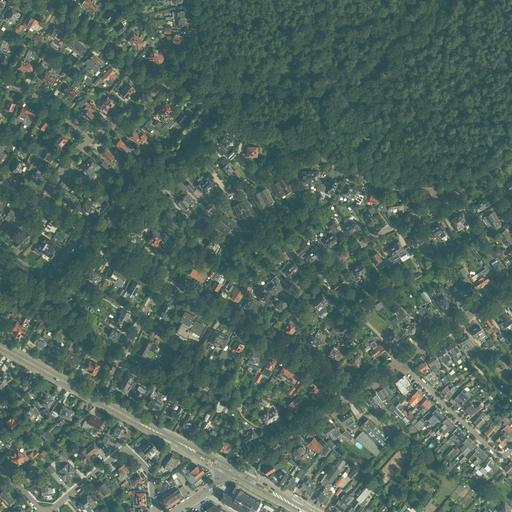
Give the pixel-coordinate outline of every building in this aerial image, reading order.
[(83,0),(83,1),(85,2),(83,5),(89,9),(94,0),(83,0)] [(96,0),(94,0),(89,9),(94,12),(96,9),(99,11),(103,5),(100,2),(98,6),(95,4),(97,0),(96,0)] [(20,15),(20,14),(12,9),(5,20),(8,21),(11,23),(12,22),(15,24),(18,19),(18,17),(19,17),(20,15)] [(113,19),(115,17),(115,16),(110,11),(107,14),(107,15),(105,17),(104,17),(106,19),(106,20),(106,21),(107,22),(108,22),(109,22),(113,18),(113,19)] [(170,20),(173,19),(177,19),(184,18),(184,11),(172,12),(173,16),(170,16),(170,17),(165,18),(166,20),(170,19),(170,20)] [(121,22),(128,15),(126,13),(119,20),(121,22)] [(34,19),(30,16),(29,18),(27,18),(26,19),(27,19),(23,25),(24,26),(24,27),(25,27),(26,28),(27,28),(29,29),(30,27),(34,19)] [(185,18),(184,18),(177,19),(173,19),(170,20),(170,21),(173,21),(173,27),(186,25),(185,18)] [(40,26),(40,25),(39,24),(40,22),(34,19),(30,27),(29,29),(29,30),(32,31),(33,30),(36,32),(39,26),(40,26)] [(127,28),(126,28),(126,27),(124,25),(126,24),(126,22),(125,21),(123,21),(118,26),(119,26),(116,29),(118,31),(117,32),(120,35),(122,33),(121,32),(124,30),(125,30),(127,28)] [(20,31),(23,26),(19,24),(17,29),(15,32),(18,34),(20,30),(20,31)] [(54,27),(52,25),(46,36),(53,40),(54,38),(55,37),(59,29),(54,26),(54,27)] [(54,38),(53,40),(52,41),(58,44),(58,45),(61,47),(64,42),(61,40),(64,36),(65,34),(64,34),(64,32),(59,29),(55,37),(54,38)] [(137,36),(134,34),(128,40),(134,45),(140,37),(137,35),(137,36)] [(178,35),(175,34),(173,42),(181,44),(184,37),(181,36),(181,35),(178,34),(178,35)] [(40,36),(36,43),(34,46),(38,48),(39,46),(38,46),(40,42),(41,43),(44,38),(40,36)] [(139,49),(144,42),(141,40),(142,39),(140,37),(134,45),(139,49)] [(150,45),(153,41),(148,37),(145,41),(150,45)] [(9,43),(10,42),(10,41),(10,40),(9,40),(9,39),(4,38),(0,48),(0,51),(2,52),(4,48),(6,48),(8,43),(9,43)] [(81,43),(75,38),(72,41),(67,46),(74,51),(81,43)] [(81,57),(85,51),(84,51),(87,48),(81,43),(74,51),(81,57)] [(151,52),(152,52),(149,57),(151,59),(150,59),(153,62),(159,54),(160,52),(157,50),(156,50),(153,48),(151,52)] [(159,54),(153,62),(154,62),(154,61),(160,65),(162,61),(164,62),(164,61),(165,60),(165,59),(164,58),(167,54),(161,50),(160,52),(159,54)] [(10,55),(4,52),(3,54),(1,58),(2,58),(0,62),(3,63),(3,64),(3,65),(4,66),(5,65),(6,65),(8,61),(9,61),(10,57),(10,55)] [(18,64),(16,68),(17,68),(18,68),(18,69),(20,70),(21,70),(23,71),(28,59),(29,59),(31,54),(28,52),(24,62),(20,60),(18,64)] [(52,60),(54,57),(47,54),(43,61),(47,63),(49,58),(52,60)] [(88,71),(89,70),(93,66),(99,58),(94,54),(89,60),(88,59),(85,62),(88,65),(85,69),(87,72),(88,71)] [(93,66),(89,70),(90,72),(93,69),(96,72),(99,68),(100,68),(104,63),(99,58),(93,66)] [(28,59),(23,71),(26,72),(26,73),(28,74),(29,73),(31,74),(33,70),(32,70),(33,66),(34,67),(35,65),(30,62),(31,60),(29,59),(28,59)] [(74,71),(76,68),(79,64),(76,62),(70,69),(73,71),(74,71)] [(40,74),(39,76),(39,77),(39,78),(41,79),(41,80),(43,81),(44,81),(46,82),(53,71),(55,67),(52,65),(50,69),(49,71),(45,69),(42,74),(40,74)] [(64,77),(70,69),(66,67),(60,75),(64,77)] [(107,79),(109,81),(106,83),(110,86),(113,82),(112,82),(117,76),(113,73),(114,72),(110,68),(103,76),(102,78),(105,81),(107,79)] [(53,71),(46,82),(48,83),(48,84),(50,85),(51,85),(52,86),(57,79),(53,76),(55,72),(53,71)] [(95,86),(102,79),(98,76),(92,83),(95,86)] [(93,82),(88,77),(84,81),(89,86),(93,82)] [(65,94),(67,96),(77,83),(80,80),(78,78),(70,87),(67,84),(61,91),(63,92),(62,93),(64,94),(65,94)] [(129,84),(129,83),(126,86),(126,85),(124,88),(131,94),(133,91),(133,92),(135,90),(135,89),(135,88),(132,86),(133,85),(133,84),(131,82),(130,82),(129,84)] [(77,83),(67,96),(69,97),(69,98),(71,100),(72,99),(73,101),(78,94),(75,91),(78,87),(80,85),(77,83)] [(116,93),(118,91),(116,90),(121,85),(118,83),(112,90),(116,93)] [(121,93),(121,94),(120,96),(124,100),(127,98),(127,99),(128,98),(130,96),(129,96),(131,94),(124,88),(122,90),(123,91),(121,93)] [(110,108),(115,104),(108,98),(104,102),(110,108)] [(97,108),(91,101),(89,104),(95,110),(97,108)] [(12,112),(15,104),(9,102),(8,105),(7,104),(5,109),(4,113),(7,114),(8,110),(12,112)] [(90,121),(94,116),(88,110),(89,109),(91,107),(86,102),(84,104),(87,107),(86,107),(85,109),(85,110),(84,110),(83,110),(82,112),(82,113),(84,115),(83,116),(86,118),(86,117),(90,121)] [(104,114),(106,113),(108,111),(109,111),(111,109),(110,109),(110,108),(104,102),(98,107),(101,109),(100,110),(104,114)] [(170,108),(166,104),(162,108),(169,115),(171,113),(170,113),(173,110),(172,110),(172,109),(171,108),(170,108)] [(23,122),(29,111),(23,108),(19,115),(17,119),(23,122)] [(163,123),(162,125),(159,122),(158,124),(163,129),(165,126),(166,125),(169,121),(171,119),(169,118),(170,116),(169,115),(162,108),(158,113),(162,117),(162,118),(163,119),(161,121),(163,123)] [(31,122),(35,115),(29,111),(23,122),(29,125),(31,122)] [(185,124),(187,121),(185,119),(187,117),(183,113),(175,122),(180,125),(182,123),(183,123),(185,124)] [(170,129),(175,123),(171,119),(166,125),(170,129)] [(48,124),(43,120),(41,123),(40,122),(37,126),(43,131),(48,124)] [(199,130),(204,124),(199,120),(192,128),(195,130),(197,128),(198,129),(199,130)] [(149,124),(147,122),(146,124),(145,124),(143,126),(144,127),(143,127),(144,127),(142,129),(146,131),(147,130),(150,132),(154,127),(153,127),(154,126),(150,123),(149,124)] [(180,135),(184,138),(191,129),(187,126),(180,135)] [(12,132),(8,130),(6,134),(14,138),(17,133),(13,131),(12,132)] [(67,135),(65,134),(65,133),(64,133),(63,133),(63,132),(62,134),(61,133),(59,136),(57,134),(55,136),(58,138),(64,144),(68,139),(69,137),(68,137),(68,136),(68,135),(67,135)] [(130,137),(129,138),(132,140),(132,139),(134,140),(134,141),(136,143),(136,142),(137,142),(138,140),(141,142),(143,140),(147,144),(149,141),(151,143),(153,145),(155,142),(153,141),(144,134),(142,137),(141,136),(141,137),(137,134),(137,135),(133,132),(130,137)] [(231,142),(234,137),(226,132),(217,147),(219,149),(223,146),(225,147),(226,147),(228,145),(227,144),(228,142),(227,142),(228,140),(231,142)] [(61,148),(64,144),(58,138),(54,142),(54,143),(56,145),(61,148)] [(128,145),(127,145),(124,142),(123,143),(120,140),(116,145),(120,149),(119,149),(122,151),(123,151),(126,154),(130,149),(131,148),(135,152),(137,149),(130,143),(128,146),(128,145)] [(53,158),(48,155),(50,152),(47,151),(47,150),(44,148),(45,146),(41,145),(42,144),(40,143),(37,147),(42,150),(39,156),(39,157),(40,158),(41,157),(42,157),(43,159),(46,159),(50,161),(51,161),(53,158)] [(257,147),(248,147),(248,155),(243,155),(243,160),(248,160),(248,157),(257,157),(257,152),(260,152),(260,147),(257,147)] [(108,152),(106,149),(101,153),(105,157),(105,158),(110,163),(116,157),(119,160),(122,157),(116,152),(113,155),(109,151),(108,152)] [(30,164),(33,159),(37,152),(33,150),(27,162),(30,164)] [(235,159),(237,154),(233,152),(230,156),(228,158),(231,161),(233,159),(235,159)] [(227,165),(229,162),(225,158),(220,162),(221,164),(218,167),(220,170),(221,170),(227,177),(233,172),(231,169),(228,166),(227,165)] [(19,171),(23,163),(16,159),(10,170),(16,173),(17,170),(19,171)] [(38,168),(41,163),(33,159),(30,164),(38,168)] [(97,172),(101,168),(107,173),(110,169),(102,162),(99,166),(91,159),(89,160),(88,160),(86,163),(86,164),(92,169),(97,172)] [(86,164),(85,165),(84,165),(82,168),(85,170),(84,171),(83,173),(86,176),(87,175),(88,176),(87,178),(92,183),(94,181),(92,178),(97,172),(92,169),(86,164)] [(213,174),(215,171),(208,164),(205,166),(213,174)] [(36,173),(34,176),(32,174),(28,180),(32,182),(37,184),(43,173),(38,170),(36,173)] [(310,182),(311,172),(302,172),(302,182),(310,182)] [(311,172),(310,182),(314,182),(314,185),(317,186),(316,190),(320,192),(323,184),(320,183),(322,180),(318,178),(318,175),(319,175),(319,172),(311,172)] [(208,175),(205,177),(203,175),(200,178),(204,182),(210,189),(215,184),(212,179),(213,180),(214,178),(214,177),(210,173),(208,175)] [(77,174),(73,182),(76,184),(81,177),(77,174)] [(202,191),(204,194),(210,189),(204,182),(200,178),(197,180),(199,183),(195,186),(197,189),(201,193),(202,191)] [(285,178),(278,182),(285,194),(286,195),(289,193),(289,192),(292,190),(285,178)] [(333,194),(335,191),(334,191),(338,182),(331,179),(325,193),(329,195),(330,192),(333,194)] [(187,193),(189,190),(181,182),(178,185),(183,191),(185,191),(186,192),(183,194),(185,196),(182,198),(190,207),(195,202),(187,193)] [(192,193),(196,190),(189,182),(185,185),(192,193)] [(279,197),(285,194),(278,182),(272,185),(279,197)] [(300,197),(305,194),(300,185),(295,187),(300,197)] [(349,198),(349,197),(353,189),(347,186),(346,188),(347,188),(345,192),(344,191),(342,196),(349,198)] [(65,202),(67,200),(70,194),(68,192),(68,191),(65,189),(60,198),(63,200),(62,200),(65,202)] [(259,192),(267,206),(267,207),(274,203),(266,189),(259,192)] [(356,199),(358,196),(357,196),(359,191),(353,189),(349,197),(351,198),(352,197),(356,199)] [(263,208),(267,206),(259,192),(253,196),(260,208),(262,207),(263,208)] [(377,204),(379,196),(369,193),(367,200),(372,201),(372,202),(377,204)] [(73,196),(70,194),(67,200),(65,202),(68,204),(68,203),(71,205),(76,196),(74,195),(73,196)] [(172,203),(175,200),(170,195),(167,198),(172,203)] [(190,207),(182,198),(179,201),(177,200),(175,202),(184,212),(190,207)] [(481,210),(490,204),(486,198),(477,204),(478,204),(475,205),(478,209),(480,208),(481,210)] [(86,214),(91,206),(93,203),(88,199),(81,211),(86,214)] [(247,199),(240,203),(247,215),(248,216),(251,215),(250,213),(253,212),(247,199)] [(86,214),(92,218),(95,219),(100,211),(103,214),(111,205),(107,202),(99,211),(91,206),(86,214)] [(247,215),(240,203),(234,207),(238,214),(236,215),(238,220),(241,219),(247,215)] [(403,206),(403,204),(401,203),(388,204),(388,206),(385,206),(382,203),(378,208),(380,211),(381,210),(382,212),(387,211),(392,211),(392,209),(397,208),(398,210),(402,210),(401,207),(402,207),(403,206)] [(118,212),(121,208),(118,205),(114,210),(115,211),(113,214),(110,218),(107,217),(105,220),(106,220),(104,224),(109,227),(115,216),(116,215),(118,212)] [(361,214),(355,207),(352,209),(354,211),(354,210),(356,215),(357,214),(358,216),(361,214)] [(377,209),(369,207),(369,210),(366,212),(367,213),(363,216),(366,220),(365,220),(367,223),(368,222),(374,218),(373,217),(372,214),(376,211),(377,213),(380,211),(378,208),(377,209)] [(10,224),(17,213),(11,209),(5,219),(9,221),(8,223),(10,224)] [(314,219),(309,213),(307,209),(302,212),(305,216),(309,221),(312,218),(313,220),(314,219)] [(496,217),(493,212),(486,216),(484,218),(488,224),(490,222),(496,217)] [(17,225),(23,216),(17,213),(10,224),(12,225),(13,223),(17,225)] [(468,219),(467,220),(462,213),(461,213),(456,216),(463,225),(464,227),(470,222),(468,219)] [(231,220),(224,214),(220,220),(231,229),(234,232),(237,229),(233,226),(237,221),(232,218),(231,220)] [(117,227),(119,223),(115,221),(118,217),(115,216),(109,227),(114,230),(116,226),(117,227)] [(459,230),(464,227),(463,225),(456,216),(453,218),(454,219),(453,219),(454,219),(452,220),(459,230)] [(475,226),(477,225),(471,216),(469,218),(475,226)] [(501,223),(496,217),(490,222),(488,224),(486,225),(488,227),(492,224),(494,228),(496,230),(502,226),(500,224),(501,223)] [(352,223),(348,218),(346,220),(353,231),(361,226),(358,223),(357,223),(355,221),(352,223)] [(226,235),(231,229),(220,220),(215,226),(226,235)] [(293,228),(299,223),(296,220),(290,224),(293,228)] [(353,231),(346,220),(343,221),(347,226),(343,228),(345,232),(346,231),(348,235),(353,231)] [(330,234),(327,236),(334,245),(337,242),(336,242),(338,240),(332,233),(333,232),(335,235),(339,231),(337,228),(333,223),(328,226),(331,230),(329,231),(329,233),(330,234)] [(441,239),(444,237),(441,232),(445,230),(441,223),(434,227),(439,236),(441,239)] [(15,238),(21,228),(18,226),(12,236),(15,238)] [(439,236),(434,227),(429,231),(427,232),(431,238),(433,237),(435,236),(437,238),(438,240),(441,239),(439,236)] [(276,235),(279,239),(288,231),(284,228),(276,235)] [(157,233),(158,231),(156,230),(155,232),(153,234),(151,237),(150,237),(149,238),(148,239),(147,240),(147,242),(148,242),(152,245),(152,247),(154,248),(156,247),(157,245),(160,246),(163,240),(161,239),(155,236),(157,233)] [(505,230),(499,234),(501,237),(500,238),(500,239),(501,241),(509,235),(505,230)] [(459,237),(455,232),(453,234),(460,244),(463,241),(460,236),(459,237)] [(20,240),(15,245),(18,248),(21,251),(22,249),(23,249),(27,245),(29,243),(26,241),(31,236),(28,233),(25,235),(23,233),(18,237),(20,240)] [(327,236),(325,234),(319,239),(325,247),(327,245),(328,247),(330,246),(330,247),(334,245),(327,236)] [(418,238),(416,235),(413,236),(412,236),(410,237),(410,238),(413,244),(412,244),(414,246),(415,247),(423,242),(420,237),(418,238)] [(501,241),(500,242),(502,245),(505,243),(507,246),(511,242),(511,239),(509,235),(501,241)] [(44,253),(51,241),(50,240),(51,240),(46,237),(46,238),(45,237),(45,238),(44,237),(42,240),(43,241),(42,241),(40,245),(39,247),(37,245),(35,248),(37,250),(38,249),(43,253),(44,253)] [(228,246),(231,242),(223,238),(221,243),(228,246)] [(206,248),(212,252),(217,255),(221,249),(220,249),(222,246),(218,244),(214,241),(211,239),(210,241),(209,241),(207,246),(206,248)] [(431,251),(434,249),(430,243),(428,240),(425,242),(431,251)] [(51,241),(44,253),(47,255),(52,258),(55,254),(53,253),(55,250),(58,246),(51,241)] [(396,245),(393,246),(397,253),(400,258),(405,255),(404,252),(405,252),(399,241),(395,243),(396,245)] [(435,252),(438,250),(433,241),(430,243),(434,249),(435,252)] [(266,245),(259,250),(263,256),(270,250),(266,245)] [(317,250),(313,245),(311,246),(310,245),(309,245),(305,248),(307,250),(309,253),(314,259),(319,255),(315,251),(317,250)] [(388,250),(386,251),(388,254),(390,253),(392,257),(395,255),(396,256),(396,257),(396,258),(397,261),(401,259),(400,258),(397,253),(393,246),(388,249),(388,250)] [(479,254),(473,246),(469,248),(475,257),(479,254)] [(308,264),(314,259),(309,253),(307,250),(305,248),(299,253),(303,259),(305,257),(307,260),(306,261),(308,264)] [(495,259),(498,257),(493,249),(490,251),(495,259)] [(69,254),(66,252),(65,252),(61,258),(58,256),(53,265),(56,267),(58,264),(65,269),(73,257),(68,254),(69,254)] [(377,253),(371,257),(373,260),(372,261),(375,264),(379,262),(382,266),(385,264),(382,259),(381,260),(377,253)] [(249,265),(254,259),(251,255),(246,261),(249,265)] [(17,259),(11,266),(30,281),(36,274),(26,267),(17,259)] [(496,260),(491,263),(493,267),(499,277),(502,275),(503,275),(505,274),(505,273),(506,272),(499,263),(498,263),(496,260)] [(286,263),(296,274),(297,272),(298,272),(300,271),(300,270),(299,269),(293,261),(290,263),(288,261),(286,263)] [(292,278),(294,276),(294,275),(296,274),(286,263),(284,266),(287,269),(285,271),(290,277),(291,277),(291,278),(292,278)] [(362,264),(361,263),(357,266),(362,274),(364,278),(369,275),(362,263),(362,264)] [(199,268),(195,265),(193,268),(190,274),(196,278),(201,269),(202,267),(200,266),(199,268)] [(484,274),(489,270),(489,269),(487,267),(487,266),(486,265),(481,268),(484,274)] [(219,266),(215,273),(213,277),(215,278),(214,280),(216,281),(212,288),(218,291),(222,285),(223,285),(225,282),(223,280),(224,279),(219,276),(223,269),(219,266)] [(359,280),(360,277),(359,276),(362,274),(357,266),(354,268),(352,270),(351,271),(353,275),(356,282),(359,280)] [(468,274),(464,267),(459,270),(465,278),(468,283),(468,284),(473,280),(478,288),(480,287),(481,288),(484,285),(480,279),(480,278),(477,274),(471,277),(468,273),(468,274)] [(202,270),(201,269),(196,278),(202,282),(206,276),(207,274),(206,274),(207,273),(202,270)] [(116,282),(120,273),(114,270),(110,278),(116,282)] [(95,273),(93,272),(92,272),(91,273),(89,272),(84,279),(81,277),(76,283),(81,286),(83,282),(84,282),(86,282),(87,280),(90,282),(95,273)] [(94,286),(99,278),(97,277),(98,276),(97,275),(98,275),(95,273),(90,282),(93,284),(92,284),(94,286)] [(120,287),(122,286),(123,284),(123,283),(126,277),(120,273),(116,282),(115,283),(120,287)] [(484,285),(488,283),(487,282),(489,280),(484,274),(482,276),(483,277),(480,278),(480,279),(484,285)] [(283,287),(281,285),(279,282),(280,281),(275,277),(270,283),(279,291),(283,287)] [(340,277),(336,280),(345,291),(347,289),(344,285),(346,283),(346,282),(345,280),(344,281),(341,277),(340,277)] [(345,291),(336,280),(331,284),(332,285),(335,289),(334,289),(336,291),(337,291),(339,289),(342,293),(345,291)] [(125,290),(122,295),(118,302),(122,304),(126,297),(125,297),(127,293),(129,294),(130,293),(134,296),(139,288),(139,289),(141,286),(140,285),(141,285),(134,281),(130,288),(128,292),(125,290)] [(268,290),(272,294),(274,296),(279,291),(270,283),(268,282),(263,287),(267,291),(268,290)] [(392,291),(397,287),(393,282),(388,286),(392,291)] [(245,284),(242,290),(240,289),(240,290),(238,289),(235,287),(232,286),(228,291),(231,293),(231,294),(233,295),(231,298),(238,302),(244,293),(246,295),(249,291),(251,288),(250,287),(245,284)] [(261,294),(262,291),(259,289),(259,288),(253,285),(251,288),(254,289),(257,291),(257,292),(261,294)] [(448,285),(443,288),(448,296),(453,293),(448,285)] [(445,313),(449,310),(449,309),(451,307),(445,298),(447,297),(445,295),(446,294),(441,287),(439,289),(441,291),(437,294),(440,298),(437,300),(445,313)] [(461,301),(464,299),(460,292),(458,290),(456,287),(452,289),(455,295),(459,302),(461,301)] [(464,299),(468,297),(467,296),(469,295),(464,289),(460,292),(464,299)] [(426,302),(431,299),(425,290),(420,294),(426,302)] [(326,308),(328,306),(324,303),(328,299),(322,293),(317,299),(326,308)] [(121,304),(106,296),(105,299),(112,303),(112,304),(119,308),(121,304)] [(257,315),(263,305),(251,297),(244,307),(247,309),(247,310),(254,314),(254,313),(257,315)] [(69,309),(60,298),(58,299),(55,301),(58,305),(58,304),(62,308),(63,306),(67,311),(69,309)] [(326,308),(317,299),(311,305),(317,310),(316,311),(321,316),(327,309),(326,308)] [(337,308),(340,305),(334,299),(331,302),(337,308)] [(170,314),(173,308),(171,307),(172,305),(166,301),(164,305),(165,306),(163,310),(170,314)] [(360,307),(364,312),(371,306),(367,301),(360,307)] [(420,305),(422,308),(424,306),(433,319),(434,318),(435,319),(436,318),(436,317),(437,317),(436,315),(437,314),(437,313),(435,310),(434,310),(431,306),(427,308),(426,305),(424,303),(420,305)] [(428,322),(433,319),(424,306),(422,308),(426,314),(423,315),(428,322)] [(127,320),(130,314),(124,310),(120,316),(127,320)] [(172,318),(174,316),(170,314),(163,310),(160,316),(164,318),(164,319),(167,320),(169,316),(172,318)] [(8,318),(11,314),(6,311),(3,315),(0,313),(0,324),(1,325),(3,321),(4,322),(7,317),(8,318)] [(194,317),(185,312),(180,321),(180,320),(183,322),(181,324),(176,333),(176,334),(187,340),(187,339),(190,333),(196,336),(196,335),(197,333),(199,335),(204,326),(195,321),(194,321),(195,321),(194,322),(192,321),(194,317)] [(505,325),(511,321),(505,312),(499,316),(505,325)] [(399,315),(395,318),(398,323),(403,319),(408,326),(404,328),(407,332),(408,332),(409,331),(411,334),(412,334),(413,333),(415,331),(405,318),(401,313),(399,315)] [(127,320),(120,316),(117,314),(113,320),(117,322),(124,326),(127,320)] [(316,325),(319,319),(312,314),(309,320),(316,325)] [(365,325),(368,321),(362,315),(359,319),(365,325)] [(412,323),(407,316),(405,318),(415,331),(419,328),(414,321),(412,323)] [(109,327),(110,324),(100,317),(98,321),(102,323),(109,327)] [(497,329),(494,325),(490,317),(486,320),(493,330),(494,331),(496,330),(496,331),(497,330),(497,331),(498,331),(500,334),(497,336),(499,340),(505,336),(503,332),(501,333),(499,330),(498,329),(497,329)] [(293,326),(295,323),(290,320),(288,323),(284,330),(292,335),(296,328),(297,328),(293,326)] [(494,331),(493,330),(486,320),(483,322),(489,332),(491,333),(493,331),(494,331)] [(39,331),(43,323),(39,321),(35,328),(39,331)] [(17,335),(22,326),(19,324),(19,323),(17,322),(12,330),(14,331),(13,333),(17,335)] [(29,326),(28,325),(27,324),(24,322),(22,326),(17,335),(20,337),(22,335),(23,336),(29,326)] [(344,324),(339,330),(344,334),(349,328),(344,324)] [(163,333),(166,328),(161,325),(158,331),(163,333)] [(486,341),(483,336),(485,335),(479,326),(475,329),(482,340),(484,342),(486,341)] [(337,336),(340,332),(332,327),(329,331),(337,336)] [(112,330),(109,328),(106,333),(109,335),(113,338),(112,338),(115,340),(115,339),(116,339),(120,333),(113,329),(112,330)] [(482,340),(475,329),(471,332),(476,340),(478,339),(479,342),(482,340)] [(58,357),(63,347),(60,345),(61,342),(61,339),(61,336),(62,335),(63,332),(60,330),(55,339),(58,340),(51,353),(58,357)] [(318,338),(319,336),(321,333),(322,331),(320,330),(315,338),(312,336),(307,343),(313,347),(318,338)] [(161,341),(164,335),(158,331),(154,337),(161,341)] [(218,332),(215,331),(210,342),(216,345),(222,334),(222,333),(218,331),(218,332)] [(400,337),(393,331),(390,334),(390,333),(387,335),(388,336),(386,339),(392,346),(400,337)] [(319,350),(323,343),(320,341),(323,335),(321,333),(319,336),(318,338),(313,347),(319,350)] [(43,337),(37,334),(36,336),(35,336),(33,339),(34,340),(33,342),(38,345),(43,337)] [(46,335),(44,334),(43,337),(38,345),(41,346),(40,347),(43,348),(44,348),(48,340),(50,336),(46,334),(46,335)] [(227,336),(223,334),(222,334),(216,345),(223,349),(229,338),(226,337),(227,336)] [(467,334),(463,337),(468,346),(470,349),(474,346),(470,341),(471,340),(467,334)] [(463,337),(459,340),(465,349),(463,351),(469,361),(473,359),(468,351),(470,349),(468,346),(463,337)] [(375,358),(376,358),(377,358),(377,357),(379,356),(369,344),(370,343),(366,338),(362,341),(365,344),(364,345),(366,347),(365,349),(366,351),(368,352),(369,352),(374,359),(375,358)] [(152,342),(149,341),(149,340),(147,339),(145,343),(144,343),(142,347),(150,351),(153,353),(157,347),(154,345),(155,343),(152,342)] [(70,351),(75,341),(72,340),(71,342),(70,342),(66,349),(70,351)] [(380,343),(377,345),(374,340),(370,343),(369,344),(379,356),(379,355),(380,355),(382,353),(384,352),(383,351),(384,349),(384,348),(380,343)] [(241,353),(244,347),(244,346),(236,341),(233,346),(234,347),(233,348),(232,348),(230,352),(227,351),(226,352),(223,358),(226,360),(229,355),(232,357),(236,350),(241,353)] [(458,358),(459,357),(462,355),(457,349),(458,348),(454,342),(450,344),(457,354),(456,355),(458,358)] [(457,354),(450,344),(446,347),(451,353),(457,361),(460,359),(459,357),(458,358),(456,355),(457,354)] [(333,358),(340,346),(338,345),(336,347),(334,346),(332,349),(331,348),(329,351),(330,352),(328,356),(333,358)] [(341,358),(343,355),(346,351),(342,348),(340,346),(333,358),(338,361),(340,358),(341,358)] [(357,346),(351,351),(354,355),(357,353),(360,356),(364,353),(357,346)] [(147,356),(150,351),(142,347),(140,350),(141,350),(138,355),(140,356),(141,355),(144,357),(145,355),(147,356)] [(450,365),(453,363),(448,355),(444,348),(440,351),(450,365)] [(251,363),(257,352),(252,349),(248,356),(250,358),(247,363),(250,365),(250,364),(251,363)] [(75,356),(76,354),(69,351),(64,360),(71,364),(75,356)] [(450,365),(440,351),(436,353),(441,360),(442,359),(445,364),(447,363),(448,366),(450,365)] [(258,362),(263,355),(257,352),(251,363),(252,364),(253,365),(256,361),(258,362)] [(481,352),(478,354),(485,364),(488,362),(481,352)] [(82,358),(76,354),(75,356),(71,364),(77,367),(82,358)] [(438,368),(440,366),(438,362),(439,361),(434,355),(431,357),(438,368)] [(355,358),(353,356),(350,358),(351,361),(349,363),(351,365),(353,364),(356,368),(361,364),(359,361),(361,360),(358,356),(357,357),(355,358)] [(438,368),(431,357),(427,360),(431,367),(432,366),(434,370),(436,372),(439,370),(437,368),(438,368)] [(93,363),(90,361),(85,369),(89,371),(88,372),(95,375),(95,374),(97,375),(98,374),(102,369),(99,368),(100,366),(94,363),(93,363)] [(276,362),(272,361),(271,362),(269,361),(266,368),(271,370),(273,371),(275,367),(274,366),(276,362)] [(430,372),(428,368),(429,368),(424,361),(421,364),(427,373),(439,386),(441,383),(438,379),(434,374),(432,371),(430,372)] [(257,366),(253,365),(252,364),(251,363),(250,364),(250,365),(249,367),(254,370),(253,372),(257,374),(260,368),(257,366)] [(427,373),(421,364),(417,367),(421,373),(422,373),(425,376),(424,376),(437,388),(439,386),(427,373)] [(277,371),(278,373),(276,376),(282,380),(283,377),(286,379),(291,372),(282,367),(281,369),(279,368),(277,371)] [(7,374),(4,372),(4,373),(3,372),(1,375),(0,375),(0,389),(1,390),(1,389),(2,390),(4,387),(4,386),(7,382),(8,383),(11,379),(10,379),(10,378),(7,375),(7,374)] [(259,382),(263,375),(259,372),(255,380),(259,382)] [(286,379),(285,382),(291,386),(294,381),(293,380),(296,375),(291,372),(286,379)] [(449,382),(453,378),(449,373),(445,376),(449,382)] [(132,379),(133,377),(128,374),(126,378),(125,378),(123,381),(124,381),(131,385),(134,380),(132,379)] [(403,394),(413,388),(410,384),(405,376),(395,382),(399,389),(397,390),(398,391),(400,390),(403,394)] [(444,385),(449,381),(445,376),(441,379),(444,385)] [(208,391),(212,384),(203,380),(199,386),(208,391)] [(131,385),(124,381),(122,385),(121,385),(119,388),(125,392),(127,389),(129,390),(131,385)] [(298,392),(304,384),(302,382),(296,389),(298,392)] [(148,402),(147,402),(145,405),(147,406),(146,407),(149,408),(150,408),(152,409),(164,387),(165,385),(165,384),(163,383),(155,397),(151,395),(149,398),(150,398),(148,402)] [(445,395),(453,386),(450,383),(447,387),(446,386),(441,392),(445,395)] [(315,387),(311,384),(310,386),(313,389),(310,392),(314,395),(312,397),(315,399),(317,398),(321,393),(315,387)] [(164,387),(152,409),(154,410),(153,411),(156,412),(157,412),(158,412),(160,409),(159,408),(160,406),(161,406),(163,403),(160,401),(165,392),(164,391),(167,387),(165,385),(164,387)] [(145,393),(146,390),(142,388),(140,386),(133,398),(139,401),(141,397),(143,393),(142,393),(143,392),(145,393)] [(290,395),(296,388),(293,386),(287,392),(290,395)] [(396,396),(389,386),(377,394),(376,393),(385,406),(384,406),(392,413),(397,407),(394,404),(398,400),(398,401),(403,396),(400,394),(399,393),(396,396)] [(448,398),(453,393),(456,389),(453,386),(445,395),(448,398)] [(457,403),(467,391),(464,389),(463,390),(461,391),(459,394),(454,400),(457,403)] [(487,389),(482,393),(486,398),(491,395),(487,389)] [(411,403),(421,393),(418,390),(411,397),(408,400),(409,401),(411,403)] [(467,400),(469,398),(471,395),(467,391),(457,403),(461,406),(466,400),(467,400)] [(225,407),(230,397),(223,393),(215,408),(217,410),(220,404),(224,406),(225,407)] [(382,408),(384,406),(385,406),(376,393),(371,396),(382,408)] [(411,403),(410,404),(413,407),(424,396),(421,393),(411,403)] [(45,395),(45,396),(42,394),(40,398),(41,399),(39,402),(40,403),(49,408),(53,400),(49,398),(50,398),(45,395)] [(296,412),(297,410),(297,409),(299,407),(298,406),(303,401),(298,396),(288,405),(290,407),(288,409),(292,413),(294,411),(296,412)] [(397,407),(400,405),(405,399),(403,396),(398,401),(398,400),(394,404),(397,407)] [(379,408),(370,397),(366,400),(373,409),(375,407),(377,410),(379,408)] [(270,403),(262,398),(259,403),(267,408),(270,403)] [(420,411),(430,401),(426,398),(420,405),(421,406),(418,409),(420,411)] [(486,408),(495,401),(493,398),(484,405),(486,408)] [(426,411),(432,404),(430,401),(420,411),(422,413),(425,410),(426,411)] [(170,416),(177,420),(183,408),(181,407),(182,405),(176,402),(170,412),(171,413),(170,416)] [(473,409),(478,405),(476,403),(473,405),(471,403),(464,408),(468,413),(473,409)] [(63,406),(60,404),(57,408),(55,412),(61,415),(57,423),(58,424),(62,420),(64,417),(68,409),(66,407),(66,406),(66,405),(65,405),(63,405),(63,406)] [(362,414),(367,411),(362,404),(357,407),(362,414)] [(483,407),(480,404),(478,405),(473,409),(468,413),(471,417),(483,407)] [(37,416),(30,407),(28,408),(27,408),(26,408),(25,409),(25,410),(24,410),(27,414),(26,414),(31,420),(37,416)] [(253,410),(248,407),(244,415),(249,418),(253,410)] [(47,418),(51,412),(49,411),(48,409),(47,408),(39,411),(40,412),(43,415),(44,416),(47,418)] [(397,408),(394,411),(401,419),(405,416),(402,413),(400,411),(397,408)] [(430,423),(431,422),(441,412),(437,408),(432,414),(433,415),(428,420),(430,423)] [(74,417),(76,413),(74,412),(68,409),(64,417),(62,420),(58,424),(61,426),(64,423),(67,418),(71,420),(73,416),(74,417)] [(215,422),(219,414),(216,412),(216,411),(213,410),(208,419),(215,422)] [(267,423),(273,419),(274,419),(275,419),(276,419),(276,418),(277,417),(279,416),(275,410),(270,414),(268,412),(262,416),(267,423)] [(352,425),(355,423),(353,419),(354,418),(350,412),(345,415),(352,425)] [(439,421),(444,415),(441,412),(431,422),(430,423),(433,425),(438,420),(439,421)] [(387,420),(380,413),(377,416),(384,423),(387,420)] [(476,425),(486,414),(484,413),(480,417),(479,415),(473,422),(476,425)] [(486,414),(476,425),(479,428),(485,421),(486,422),(490,418),(487,416),(486,414)] [(189,431),(193,424),(188,421),(191,416),(189,415),(182,427),(189,431)] [(352,425),(345,415),(341,418),(345,424),(346,423),(349,428),(353,430),(356,427),(361,432),(355,439),(376,456),(382,450),(355,423),(352,425)] [(99,429),(103,422),(92,416),(88,422),(85,421),(82,426),(87,429),(89,424),(99,429)] [(19,425),(13,417),(12,419),(11,418),(8,421),(7,422),(13,430),(19,425)] [(439,434),(441,431),(451,422),(447,418),(442,424),(443,425),(439,429),(436,432),(439,434)] [(375,425),(368,419),(364,423),(370,429),(382,440),(386,436),(375,425)] [(417,428),(424,421),(422,419),(414,425),(417,428)] [(195,435),(202,423),(199,421),(197,425),(193,424),(189,431),(195,435)] [(228,421),(226,425),(238,430),(239,426),(228,421)] [(449,431),(455,425),(451,422),(441,431),(444,434),(448,430),(449,431)] [(484,432),(487,435),(496,425),(493,422),(484,432)] [(381,448),(385,444),(382,440),(370,429),(364,423),(360,426),(367,433),(366,434),(381,448)] [(498,445),(511,430),(511,428),(509,426),(510,425),(509,423),(505,426),(504,428),(507,431),(501,437),(500,436),(495,442),(498,445)] [(26,432),(31,427),(28,424),(23,429),(26,432)] [(121,426),(120,425),(119,424),(117,424),(117,425),(115,429),(112,427),(113,426),(110,424),(105,433),(108,435),(109,434),(116,438),(116,436),(121,438),(123,434),(124,434),(126,433),(127,431),(126,430),(121,427),(120,427),(121,426)] [(334,428),(331,424),(327,427),(335,438),(335,437),(337,439),(336,437),(340,434),(336,427),(334,428)] [(490,438),(499,427),(496,425),(487,435),(490,438)] [(249,430),(246,426),(244,428),(252,440),(257,436),(259,435),(256,432),(255,433),(252,428),(249,430)] [(335,438),(327,427),(324,429),(324,430),(322,431),(324,434),(326,433),(329,437),(331,440),(333,439),(334,441),(337,439),(335,437),(335,438)] [(252,440),(244,428),(242,429),(246,435),(245,435),(247,437),(245,438),(244,437),(243,436),(241,438),(241,439),(242,440),(241,440),(245,445),(249,442),(250,443),(252,441),(252,440)] [(426,438),(433,430),(430,428),(423,435),(426,438)] [(451,443),(452,441),(461,432),(458,428),(452,434),(453,435),(448,440),(451,443)] [(215,437),(216,434),(208,430),(203,440),(205,442),(208,444),(208,443),(211,445),(215,437)] [(350,440),(353,437),(345,430),(342,433),(350,440)] [(511,438),(511,434),(511,433),(511,430),(498,445),(502,448),(507,443),(506,442),(511,437),(511,438)] [(48,431),(42,436),(46,440),(47,439),(52,434),(48,431)] [(465,435),(461,432),(452,441),(456,445),(465,435)] [(107,444),(110,439),(110,437),(105,435),(101,441),(107,444)] [(318,453),(323,447),(314,438),(308,444),(318,453)] [(460,449),(463,451),(472,441),(468,438),(463,444),(464,445),(460,449)] [(335,445),(329,440),(327,443),(337,451),(340,448),(335,444),(335,445)] [(226,443),(222,441),(218,449),(219,450),(220,451),(222,451),(225,452),(226,450),(227,450),(231,445),(230,445),(232,443),(229,441),(228,443),(226,442),(226,443)] [(470,451),(476,445),(472,441),(463,451),(466,454),(470,450),(470,451)] [(99,448),(94,443),(92,445),(92,444),(88,447),(89,448),(87,449),(86,448),(80,454),(82,456),(79,458),(84,463),(86,461),(88,464),(95,459),(91,455),(99,448)] [(158,450),(151,443),(150,443),(148,443),(147,444),(147,446),(148,446),(147,447),(145,445),(142,449),(154,462),(159,457),(156,454),(157,454),(159,453),(159,451),(158,451),(158,450)] [(442,452),(449,445),(448,444),(445,443),(439,449),(442,452)] [(331,449),(326,445),(320,453),(326,457),(331,449)] [(412,453),(415,449),(410,445),(407,449),(412,453)] [(302,448),(300,446),(297,448),(301,455),(300,455),(302,457),(299,459),(300,461),(304,467),(302,468),(306,472),(311,464),(310,463),(306,457),(308,456),(307,454),(306,454),(305,453),(306,453),(305,451),(305,450),(304,448),(303,447),(302,448)] [(448,456),(455,449),(452,446),(445,453),(448,456)] [(297,448),(296,448),(294,449),(294,450),(293,451),(291,452),(293,454),(294,454),(296,457),(297,456),(299,459),(296,461),(297,462),(300,461),(299,459),(302,457),(300,455),(301,455),(297,448)] [(472,463),(483,452),(479,448),(473,454),(468,459),(472,463)] [(25,457),(18,451),(16,454),(14,452),(12,456),(14,457),(12,460),(19,465),(20,463),(21,463),(22,462),(23,462),(24,461),(23,460),(24,459),(24,458),(25,457)] [(32,460),(39,453),(37,451),(33,455),(31,453),(28,456),(32,460)] [(67,461),(70,459),(65,452),(62,455),(67,461)] [(481,462),(487,456),(483,452),(472,463),(476,467),(481,462)] [(176,467),(180,459),(172,455),(169,460),(172,462),(171,464),(174,466),(176,467)] [(423,466),(428,458),(425,456),(419,463),(423,466)] [(340,469),(346,462),(341,458),(335,466),(340,469)] [(171,471),(174,466),(171,464),(172,462),(169,460),(168,459),(163,467),(171,471)] [(363,469),(368,463),(363,459),(358,465),(363,469)] [(34,478),(36,476),(38,475),(32,467),(36,463),(34,460),(27,466),(30,469),(23,475),(26,479),(29,482),(34,478)] [(485,474),(495,464),(491,460),(485,466),(481,470),(485,474)] [(120,476),(118,478),(121,482),(126,478),(127,477),(128,476),(126,473),(129,471),(126,467),(128,466),(125,463),(124,465),(122,464),(120,466),(120,467),(119,469),(121,472),(119,474),(120,476)] [(278,470),(282,467),(279,463),(275,466),(276,467),(274,468),(272,465),(264,470),(262,471),(264,474),(266,473),(267,475),(272,472),(273,472),(276,470),(275,470),(277,469),(278,470)] [(51,475),(56,470),(51,464),(45,469),(51,475)] [(68,465),(67,464),(63,468),(71,477),(75,474),(74,472),(76,471),(70,464),(68,465)] [(493,473),(499,467),(495,464),(485,474),(489,477),(493,473)] [(511,476),(511,468),(507,464),(503,468),(509,474),(511,476)] [(204,474),(204,473),(203,472),(203,471),(203,470),(202,468),(200,468),(200,469),(197,466),(194,469),(192,467),(187,471),(184,467),(181,469),(186,476),(190,484),(191,483),(193,484),(194,484),(201,478),(201,476),(202,476),(204,474)] [(331,482),(340,469),(335,466),(326,478),(331,482)] [(67,481),(71,477),(63,468),(59,471),(60,473),(58,474),(64,481),(66,480),(67,481)] [(300,480),(306,472),(301,468),(296,476),(300,480)] [(472,476),(477,471),(474,468),(469,474),(472,476)] [(356,477),(359,474),(359,473),(354,469),(348,476),(353,481),(356,477)] [(282,483),(283,481),(285,482),(288,478),(286,477),(288,474),(283,471),(277,479),(282,483)] [(322,483),(328,473),(325,471),(319,481),(322,483)] [(380,475),(378,473),(356,499),(359,502),(354,509),(352,507),(348,511),(354,511),(362,503),(364,499),(365,500),(366,498),(377,485),(375,483),(381,476),(380,474),(380,475)] [(132,479),(133,480),(130,481),(132,486),(135,485),(135,486),(139,484),(140,486),(143,485),(142,483),(143,483),(140,476),(139,474),(134,476),(135,479),(132,479)] [(179,500),(184,497),(174,481),(175,480),(172,476),(167,479),(169,482),(168,483),(169,485),(179,500)] [(291,478),(289,480),(290,481),(287,486),(292,489),(299,480),(296,478),(295,478),(292,476),(291,478)] [(338,485),(345,478),(342,476),(336,483),(338,485)] [(304,492),(313,480),(308,477),(302,485),(300,484),(297,487),(300,488),(299,489),(304,492)] [(110,495),(121,485),(114,478),(110,482),(108,480),(97,489),(100,493),(101,491),(104,495),(107,492),(110,495)] [(346,493),(353,486),(352,485),(356,480),(355,479),(344,490),(346,493)] [(310,496),(315,488),(313,487),(316,482),(313,480),(304,492),(306,493),(305,496),(308,498),(309,495),(310,496)] [(168,486),(166,483),(160,487),(161,488),(164,492),(163,493),(164,495),(166,497),(171,505),(179,500),(169,485),(168,486)] [(329,490),(332,486),(328,483),(325,488),(322,493),(321,492),(316,499),(321,502),(329,490)] [(381,487),(379,486),(374,492),(378,495),(386,485),(384,483),(381,487)] [(45,484),(40,484),(40,486),(38,486),(38,489),(40,489),(40,494),(43,493),(44,496),(53,495),(53,492),(55,492),(54,488),(53,488),(51,488),(51,487),(48,487),(48,484),(45,484)] [(479,492),(484,487),(480,484),(475,489),(479,492)] [(484,494),(488,489),(489,490),(492,487),(488,484),(481,491),(484,494)] [(240,511),(253,511),(256,509),(261,502),(243,492),(244,491),(235,486),(230,495),(225,492),(220,500),(240,511)] [(4,490),(3,488),(0,491),(1,492),(0,493),(0,498),(2,501),(9,494),(4,489),(4,490)] [(395,501),(402,492),(398,489),(392,498),(395,501)] [(326,505),(331,498),(330,497),(333,492),(329,490),(321,502),(326,505)] [(334,506),(338,509),(347,496),(343,493),(339,499),(334,506)] [(12,504),(15,501),(14,500),(9,494),(2,501),(7,507),(11,503),(12,504)] [(94,495),(92,494),(89,497),(88,495),(87,495),(85,497),(83,499),(92,508),(94,506),(91,503),(93,501),(94,501),(97,499),(94,495)] [(347,496),(338,509),(342,511),(347,505),(346,504),(352,496),(350,494),(348,497),(347,496)] [(433,499),(429,496),(422,506),(426,509),(433,499)] [(164,498),(163,497),(160,499),(165,508),(167,508),(171,505),(166,497),(164,498)] [(92,508),(83,499),(82,501),(81,500),(79,502),(79,503),(80,504),(78,506),(82,511),(85,508),(88,511),(92,508)] [(510,511),(509,510),(511,508),(505,502),(503,504),(502,504),(500,506),(502,508),(500,511),(510,511)] [(360,511),(364,507),(362,506),(363,505),(362,503),(354,511),(360,511)]
